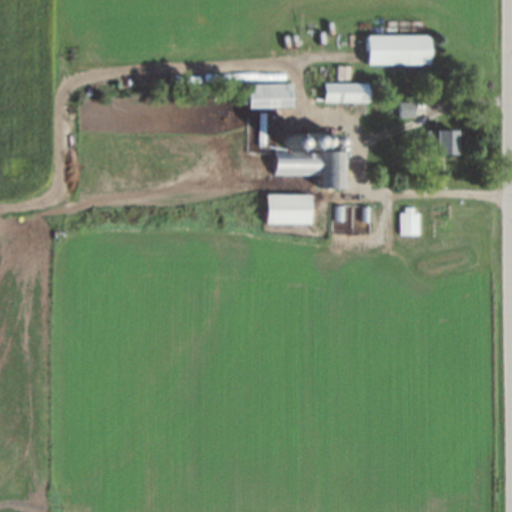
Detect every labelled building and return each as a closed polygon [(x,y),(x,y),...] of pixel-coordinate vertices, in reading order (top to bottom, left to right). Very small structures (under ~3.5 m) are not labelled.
[(362,33),(423,33),(423,63),(362,63),(362,33)] [(243,105),(243,101),(236,101),(236,92),(244,91),(243,82),(287,81),(287,104),(243,105)] [(319,99),(319,81),(362,81),(362,99),(319,99)] [(409,115),(393,115),(393,99),(409,99),(409,115)] [(253,144),(253,111),(261,111),(261,144),(253,144)] [(452,149),(432,149),(432,145),(423,145),(424,127),(432,127),(432,125),(452,125),(452,149)] [(303,133),(306,134),(308,138),(309,141),(307,144),(303,146),(300,146),(297,144),(296,140),(298,136),(299,134),(303,133)] [(318,134),(321,136),(322,138),(322,141),(321,143),(318,145),(315,144),(313,142),(313,139),(314,136),(318,134)] [(287,136),(289,137),(291,139),(292,141),(291,145),(288,146),(285,146),(282,144),(281,141),(283,137),(287,136)] [(332,136),(334,137),(335,138),(336,141),(335,143),(332,145),(330,145),(328,143),(327,140),(328,138),(332,136)] [(313,187),(313,174),(270,173),(271,151),(314,152),(314,148),(340,149),(339,187),(313,187)] [(305,222),(261,222),(260,192),(304,191),(305,222)] [(397,211),(402,211),(402,205),(411,205),(411,211),(416,211),(416,232),(397,232),(397,211)]
